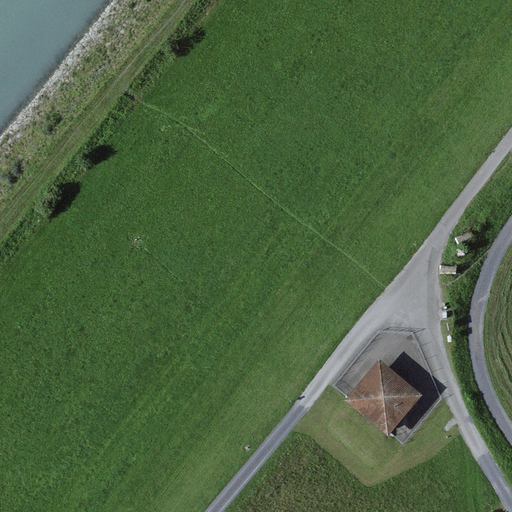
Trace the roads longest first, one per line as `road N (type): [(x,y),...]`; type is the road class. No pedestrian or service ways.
road 1 (track): [(217,511),(405,286)]
road 2 (track): [(405,286),(422,301),(445,378),(511,502)]
road 3 (track): [(511,226),(475,307),(474,348),(511,442)]
road 4 (track): [(405,286),(511,146)]
